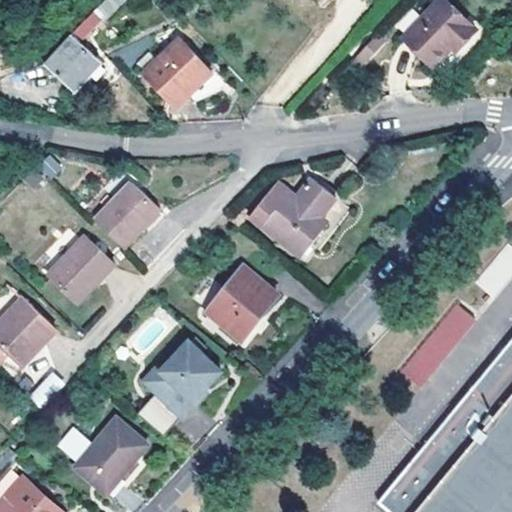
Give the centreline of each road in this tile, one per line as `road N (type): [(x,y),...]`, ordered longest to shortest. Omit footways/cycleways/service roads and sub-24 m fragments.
road 1 (residential): [(0,131),(164,148),(287,142),(511,113)]
road 2 (residential): [(172,511),(511,150)]
